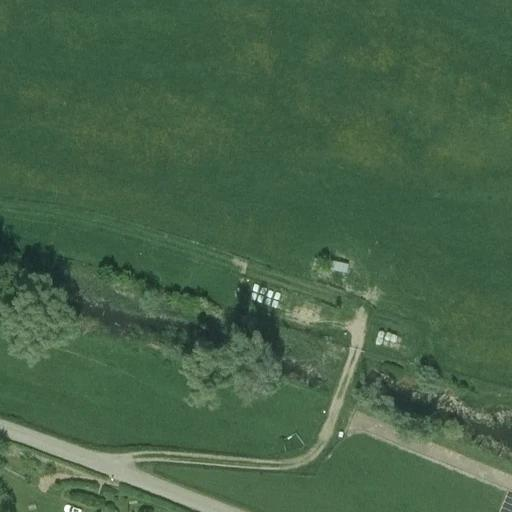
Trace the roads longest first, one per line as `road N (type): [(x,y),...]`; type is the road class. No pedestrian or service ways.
road 1 (track): [(0,210),(97,223),(182,250),(346,308),(355,323),(330,433),(305,458),(91,461)]
road 2 (unclassified): [(219,511),(0,429)]
road 3 (track): [(333,422),(511,486)]
